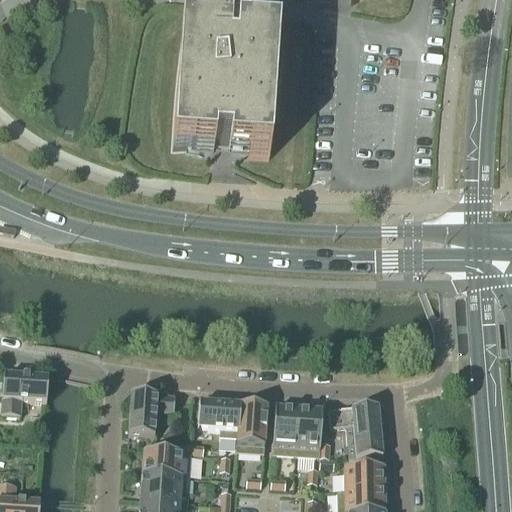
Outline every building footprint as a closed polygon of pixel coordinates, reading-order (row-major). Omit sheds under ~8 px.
[(248,161),(268,163),(276,43),(234,40),(233,59),(227,59),(228,40),(218,39),(183,37),(180,56),(177,77),(175,95),(174,116),(171,153),(172,153),(172,154),(210,151),(210,152),(213,152),(213,151),(227,152),(227,153),(230,154),(230,152),(248,156),(248,160),(248,161)] [(2,240),(19,243),(20,237),(3,234),(2,240)] [(0,419),(0,421),(19,422),(20,407),(45,409),(47,385),(3,382),(0,419)] [(174,403),(130,400),(127,442),(153,443),(155,419),(172,420),(174,403)] [(218,443),(235,444),(238,411),(198,409),(196,435),(219,436),(218,443)] [(238,411),(235,444),(235,459),(262,461),(266,413),(238,411)] [(326,417),(327,417),(328,435),(345,433),(348,466),(381,463),(376,412),(326,417)] [(271,461),(294,463),(296,415),(274,414),(271,461)] [(296,415),(294,463),(318,464),(321,417),(296,415)] [(174,450),(174,459),(201,461),(202,452),(174,450)] [(319,464),(327,465),(328,451),(320,450),(319,464)] [(142,458),(141,481),(188,484),(190,461),(142,458)] [(220,464),(219,478),(227,479),(228,465),(220,464)] [(318,474),(332,475),(333,467),(319,466),(318,474)] [(336,498),(336,499),(383,497),(382,474),(342,475),(343,498),(336,498)] [(306,490),(315,490),(316,476),(307,476),(306,490)] [(141,481),(139,507),(186,511),(186,510),(179,509),(181,486),(181,485),(188,485),(188,484),(141,481)] [(245,493),(259,494),(260,485),(246,484),(245,493)] [(269,494),(283,495),(284,487),(270,486),(269,494)] [(0,491),(0,511),(38,511),(38,510),(13,508),(14,492),(0,491)] [(336,499),(335,511),(383,511),(383,497),(336,499)] [(221,499),(219,511),(228,511),(229,500),(221,499)]
